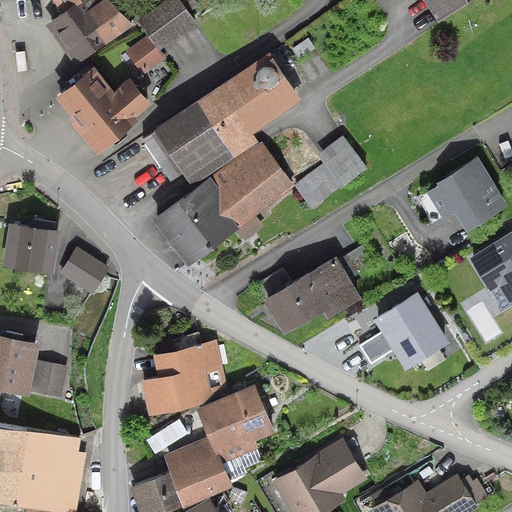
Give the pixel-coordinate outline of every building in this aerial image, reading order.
[(63,13),(46,26),(73,65),(133,24),(109,0),(90,0),(80,9),(76,4),(63,13)] [(52,0),(63,13),(76,4),(80,9),(90,0),(52,0)] [(164,0),(137,20),(160,51),(197,24),(188,12),(199,4),(195,0),(164,0)] [(485,0),(423,0),(438,23),(473,0),(484,0),(485,0)] [(164,58),(146,35),(126,51),(144,74),(164,58)] [(315,48),(308,38),(292,49),(298,59),(315,48)] [(25,51),(15,52),(17,72),(27,71),(25,51)] [(302,100),(269,51),(140,138),(170,182),(183,173),(186,178),(253,133),(302,100)] [(115,91),(94,66),(55,98),(74,121),(70,123),(96,155),(138,121),(135,118),(152,104),(130,78),(115,91)] [(253,133),(186,178),(192,186),(258,141),(253,133)] [(343,136),(318,154),(342,187),(367,168),(343,136)] [(295,185),(263,142),(252,147),(152,220),(188,268),(295,185)] [(508,206),(478,157),(435,183),(437,186),(418,198),(433,222),(454,209),(467,231),(508,206)] [(340,187),(322,164),(295,183),(313,207),(340,187)] [(32,226),(9,223),(3,267),(53,274),(59,231),(55,231),(57,221),(33,218),(32,226)] [(511,229),(466,258),(488,293),(499,286),(510,303),(511,301),(511,229)] [(110,267),(77,246),(59,274),(93,294),(110,267)] [(362,298),(336,256),(293,282),(283,267),(255,284),(283,335),(323,312),(328,319),(362,298)] [(499,286),(488,293),(500,311),(511,305),(510,303),(499,286)] [(450,343),(418,292),(373,320),(381,332),(359,345),(372,365),(393,351),(406,371),(450,343)] [(174,350),(153,355),(158,377),(142,381),(148,415),(228,395),(216,339),(201,343),(198,331),(172,340),(174,350)] [(40,344),(0,335),(0,390),(29,396),(40,344)] [(68,366),(38,359),(31,391),(61,397),(68,366)] [(274,434),(254,386),(196,410),(207,437),(215,456),(219,455),(223,463),(257,450),(259,449),(256,441),(274,434)] [(179,418),(146,439),(155,454),(189,433),(179,418)] [(0,501),(26,506),(49,510),(62,511),(76,511),(87,452),(79,451),(81,437),(0,423),(0,501)] [(215,456),(207,437),(163,455),(170,473),(130,487),(138,511),(168,511),(182,507),(183,508),(233,487),(230,480),(223,463),(219,455),(215,456)] [(342,437),(271,480),(290,511),(326,511),(346,500),(343,494),(367,479),(342,437)] [(262,462),(257,450),(223,463),(230,480),(247,474),(245,468),(262,462)] [(427,490),(419,477),(369,508),(372,511),(468,511),(477,507),(474,504),(488,496),(477,478),(473,480),(469,474),(461,478),(457,472),(427,490)] [(218,511),(210,498),(186,511),(218,511)]
